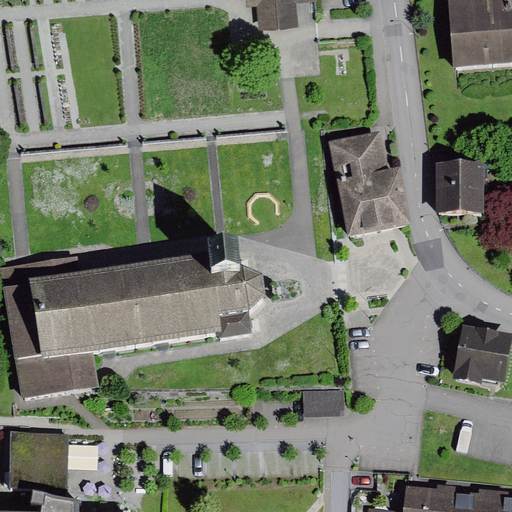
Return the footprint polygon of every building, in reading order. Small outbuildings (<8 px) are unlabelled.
[(246,0),(247,4),(257,3),(259,27),(299,23),(297,0),(246,0)] [(511,0),(447,0),(453,72),(511,67),(511,0)] [(389,171),(381,132),(326,143),(345,237),(412,224),(401,169),(389,171)] [(484,166),(438,166),(437,215),(483,216),(484,166)] [(211,247),(213,263),(149,272),(75,282),(72,266),(26,272),(9,275),(26,397),(97,388),(92,351),(223,334),(224,339),(251,336),(248,313),(265,299),(263,277),(241,267),(238,243),(211,247)] [(511,340),(511,336),(465,326),(452,380),(481,387),(482,380),(502,384),(511,340)] [(337,394),(298,394),(298,418),(338,417),(337,394)] [(81,511),(83,504),(67,499),(69,435),(12,433),(10,491),(30,492),(21,511),(81,511)] [(439,490),(407,487),(404,511),(454,511),(456,496),(457,487),(440,486),(439,490)] [(478,498),(456,496),(454,511),(492,511),(494,493),(479,491),(478,498)] [(510,494),(494,493),(492,511),(511,511),(511,501),(510,501),(510,494)]
